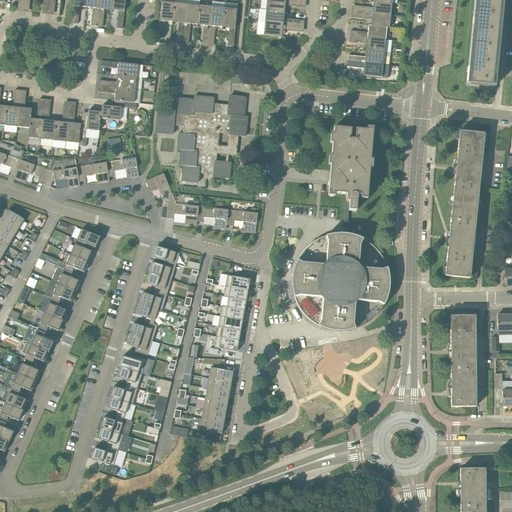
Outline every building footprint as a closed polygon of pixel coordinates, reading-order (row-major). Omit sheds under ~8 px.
[(86,8),(86,0),(73,0),(71,24),(77,24),(79,7),(86,8)] [(98,9),(99,0),(86,0),(86,8),(92,8),(91,26),(97,26),(98,12),(98,9)] [(99,0),(98,9),(104,10),(111,10),(111,0),(99,0)] [(111,0),(111,10),(118,11),(116,28),(122,29),(125,0),(111,0)] [(288,1),(285,0),(283,0),(266,0),(266,10),(284,12),(285,6),(294,7),(295,1),(288,1)] [(477,0),(469,85),(491,87),(499,0),(477,0)] [(172,23),(174,3),(161,2),(157,39),(163,39),(165,22),(172,23)] [(373,2),(373,9),(372,14),(390,16),(392,4),(373,2)] [(184,24),(186,5),(174,3),(172,23),(179,23),(178,33),(183,34),(184,27),(182,26),(183,24),(184,24)] [(197,25),(199,6),(186,5),(184,24),(186,24),(186,27),(184,27),(183,34),(189,34),(190,25),(197,25)] [(209,27),(212,8),(199,6),(197,25),(204,26),(203,36),(208,36),(209,29),(207,29),(207,27),(209,27)] [(222,28),(224,9),(212,8),(209,27),(212,27),(212,30),(209,29),(208,36),(214,37),(215,27),(222,28)] [(224,9),(222,28),(229,29),(227,46),(233,47),(235,32),(232,32),(233,29),(235,29),(237,10),(224,9)] [(283,19),(284,12),(266,10),(265,23),(283,25),(286,25),(292,26),(293,20),(283,19)] [(390,16),(372,14),(371,20),(371,27),(386,28),(386,29),(389,29),(390,16)] [(281,38),(282,31),(282,27),(283,25),(265,23),(259,22),(257,35),(263,36),(281,38)] [(386,28),(371,27),(368,26),(368,33),(350,32),(350,37),(364,39),(367,39),(385,41),(386,29),(386,28)] [(367,39),(366,45),(366,51),(384,53),(385,44),(385,41),(367,39)] [(401,42),(396,42),(392,41),(392,44),(395,45),(395,51),(401,51),(401,42)] [(366,51),(365,58),(365,62),(364,63),(383,65),(384,53),(366,51)] [(116,76),(136,78),(137,65),(136,65),(100,61),(100,67),(117,69),(116,76)] [(362,63),(347,62),(346,67),(364,69),(363,76),(381,78),(383,65),(364,63),(364,64),(362,63)] [(239,85),(240,76),(231,75),(231,77),(230,84),(239,85)] [(116,76),(116,82),(115,88),(134,90),(136,78),(116,76)] [(133,103),(134,90),(115,88),(112,88),(98,87),(97,92),(114,94),(114,101),(128,103),(133,103)] [(246,112),(248,94),(230,92),(228,112),(232,112),(230,132),(248,133),(250,113),(246,112)] [(194,113),(195,109),(214,111),(216,95),(195,93),(195,97),(180,95),(178,111),(194,113)] [(40,140),(44,99),(39,99),(37,120),(30,119),(28,138),(40,140)] [(53,141),(55,121),(48,121),(51,100),(44,99),(40,140),(53,141)] [(137,103),(133,103),(128,103),(114,101),(113,107),(101,105),(101,112),(100,119),(120,121),(121,108),(136,110),(137,103)] [(16,127),(18,108),(12,107),(6,106),(4,126),(16,127)] [(174,134),(177,109),(161,107),(157,132),(174,134)] [(31,109),(24,108),(18,108),(16,127),(28,128),(27,138),(28,138),(30,119),(31,109)] [(100,119),(101,112),(88,111),(86,125),(80,124),(79,139),(85,140),(86,130),(99,131),(100,119)] [(68,120),(68,113),(63,113),(62,122),(55,121),(53,141),(65,142),(67,123),(68,120)] [(80,124),(73,123),(67,123),(65,142),(78,143),(79,139),(80,124)] [(349,235),(347,234),(349,211),(356,212),(357,196),(362,196),(362,193),(367,194),(370,168),(368,168),(369,161),(370,161),(373,134),(367,133),(367,130),(355,129),(355,140),(350,139),(351,129),(334,128),(333,136),(335,136),(334,143),(333,143),(331,158),(333,158),(332,165),(331,165),(330,171),(328,190),(337,191),(337,194),(346,195),(344,222),(343,234),(340,234),(337,234),(335,234),(332,235),(329,235),(326,236),(324,237),(321,238),(318,239),(316,240),(314,242),(312,243),(310,245),(308,246),(306,248),(304,250),(302,252),(300,255),(299,257),(297,259),(296,262),(295,264),(294,267),(293,270),(293,272),(292,274),(292,279),(291,284),(292,286),(292,289),(292,292),(293,295),(294,297),(295,300),(296,303),(297,305),(298,308),(300,310),(301,312),(303,315),(305,317),(307,319),(309,320),(311,322),(313,324),(316,325),(318,327),(321,328),(323,329),(326,330),(329,331),(331,331),(334,332),(337,332),(340,332),(341,332),(344,332),(347,332),(349,331),(352,331),(355,330),(353,324),(355,302),(357,301),(378,303),(384,305),(385,303),(386,300),(387,298),(388,295),(389,293),(389,290),(389,288),(390,286),(390,283),(389,280),(389,277),(389,275),(388,272),(388,269),(387,268),(381,270),(360,268),(358,266),(360,245),(363,240),(363,239),(360,238),(358,237),(355,236),(352,235),(349,235)] [(183,178),(197,179),(200,131),(181,130),(179,162),(184,163),(183,178)] [(484,134),(459,132),(456,168),(480,170),(484,134)] [(20,153),(22,148),(15,145),(13,150),(20,153)] [(0,165),(1,164),(11,168),(9,173),(16,175),(21,161),(0,153),(0,165)] [(215,157),(214,174),(233,175),(233,158),(215,157)] [(106,163),(109,178),(115,177),(115,171),(125,170),(127,179),(139,177),(136,158),(106,163)] [(21,161),(16,175),(14,179),(25,183),(29,174),(39,178),(37,183),(44,185),(49,171),(26,162),(21,161)] [(77,168),(79,183),(86,182),(85,176),(96,175),(97,184),(109,182),(109,178),(106,163),(77,168)] [(49,171),(44,185),(50,187),(52,182),(66,180),(68,189),(80,187),(79,183),(77,168),(52,172),(49,171)] [(456,168),(452,201),(477,205),(480,170),(456,168)] [(169,200),(169,203),(176,204),(163,174),(161,175),(145,181),(150,193),(159,189),(163,200),(169,200)] [(477,205),(452,201),(448,241),(473,245),(477,205)] [(169,203),(167,219),(174,220),(174,214),(185,216),(184,225),(196,227),(197,222),(199,207),(176,204),(169,203)] [(162,206),(160,218),(167,219),(168,207),(162,206)] [(199,207),(197,222),(203,223),(204,218),(215,219),(214,229),(226,230),(226,226),(228,210),(199,207)] [(244,222),(243,232),(255,233),(258,214),(228,210),(226,226),(233,226),(234,221),(244,222)] [(24,220),(8,211),(3,220),(18,229),(24,220)] [(0,224),(0,229),(13,238),(18,229),(3,220),(0,224)] [(13,238),(0,229),(0,241),(8,246),(13,238)] [(95,248),(95,247),(100,238),(81,230),(77,240),(85,244),(95,248)] [(85,244),(77,240),(70,255),(71,255),(88,263),(93,253),(83,249),(85,244)] [(0,253),(3,255),(8,246),(0,241),(0,253)] [(473,245),(448,241),(444,276),(469,279),(473,245)] [(179,254),(156,247),(153,258),(163,261),(176,265),(179,254)] [(58,267),(64,270),(72,273),(74,269),(84,273),(88,263),(71,255),(70,255),(66,253),(62,263),(60,262),(58,267)] [(60,262),(47,257),(45,261),(58,267),(60,262)] [(41,269),(44,262),(38,259),(35,267),(41,269)] [(171,280),(176,265),(163,261),(162,266),(151,263),(148,273),(171,280)] [(200,265),(188,262),(186,268),(198,271),(200,265)] [(64,270),(58,267),(51,281),(57,284),(58,284),(75,292),(80,282),(70,278),(72,273),(64,270)] [(171,280),(148,273),(145,284),(155,287),(154,292),(166,296),(171,280)] [(221,275),(218,286),(225,287),(248,291),(250,280),(227,276),(221,275)] [(33,289),(37,281),(29,278),(26,286),(33,289)] [(75,292),(58,284),(57,284),(51,299),(59,303),(61,298),(71,302),(75,292)] [(24,287),(17,301),(23,304),(30,290),(24,287)] [(225,287),(223,297),(228,298),(246,301),(248,291),(225,287)] [(166,296),(154,292),(152,297),(142,293),(139,304),(158,310),(161,311),(166,296)] [(228,298),(226,307),(244,310),(246,301),(228,298)] [(57,307),(58,306),(59,303),(51,299),(44,313),(45,314),(62,322),(67,311),(57,307)] [(158,310),(139,304),(135,315),(146,318),(144,322),(153,325),(158,310)] [(222,306),(220,317),(242,321),(244,310),(226,307),(222,306)] [(11,311),(9,317),(17,321),(20,315),(11,311)] [(62,322),(45,314),(44,313),(38,328),(46,332),(48,327),(58,332),(62,322)] [(511,315),(496,316),(496,317),(497,328),(496,328),(496,336),(511,335),(511,315)] [(474,316),(450,317),(450,346),(475,345),(474,316)] [(220,317),(218,327),(240,331),(242,321),(220,317)] [(153,325),(144,322),(143,327),(132,324),(129,335),(152,342),(157,326),(153,325)] [(4,326),(1,332),(12,337),(15,331),(4,326)] [(30,326),(23,341),(27,343),(30,345),(49,353),(53,343),(43,338),(45,334),(37,330),(30,326)] [(218,327),(216,337),(239,341),(240,331),(218,327)] [(152,342),(129,335),(126,345),(136,348),(135,352),(148,356),(152,342)] [(216,337),(214,348),(237,352),(239,341),(216,337)] [(27,343),(22,353),(26,355),(24,359),(32,363),(34,358),(44,363),(49,353),(30,345),(27,343)] [(475,345),(450,346),(450,374),(475,375),(475,345)] [(122,357),(119,367),(142,374),(146,360),(134,356),(133,360),(122,357)] [(22,364),(17,374),(36,382),(40,372),(22,364)] [(118,372),(116,378),(126,381),(125,386),(137,389),(142,374),(119,367),(118,372)] [(210,368),(208,378),(231,382),(233,372),(210,368)] [(19,392),(21,388),(31,392),(36,382),(17,374),(11,389),(19,392)] [(475,375),(450,374),(451,407),(475,407),(475,375)] [(231,382),(208,378),(206,389),(229,393),(231,382)] [(160,380),(158,388),(162,389),(169,391),(171,383),(160,380)] [(113,387),(109,398),(129,404),(132,405),(137,389),(125,386),(123,390),(113,387)] [(17,397),(19,392),(11,389),(7,387),(1,402),(4,403),(23,411),(27,401),(17,397)] [(204,399),(227,403),(229,393),(206,389),(204,399)] [(511,406),(511,390),(502,391),(502,407),(511,406)] [(158,396),(156,402),(166,404),(166,402),(167,398),(161,397),(158,396)] [(109,398),(106,408),(117,411),(115,416),(124,419),(129,404),(109,398)] [(202,410),(225,414),(227,403),(204,399),(202,410)] [(18,421),(23,411),(4,403),(0,413),(0,418),(6,422),(8,417),(18,421)] [(202,410),(201,420),(223,424),(225,414),(202,410)] [(103,418),(100,428),(119,434),(124,419),(115,416),(114,421),(103,418)] [(0,420),(0,438),(9,442),(13,432),(4,428),(6,423),(0,420)] [(201,420),(199,430),(204,431),(222,434),(223,424),(201,420)] [(147,426),(146,433),(158,436),(160,430),(147,426)] [(171,426),(170,434),(177,435),(178,428),(171,426)] [(100,428),(97,439),(107,442),(106,447),(118,451),(123,435),(119,434),(100,428)] [(9,442),(0,438),(0,450),(4,452),(9,442)] [(94,448),(91,459),(101,462),(98,471),(114,476),(116,467),(114,466),(118,451),(106,447),(104,452),(94,448)] [(485,469),(459,469),(460,501),(485,501),(485,469)] [(485,511),(485,501),(460,501),(459,511),(485,511)]
